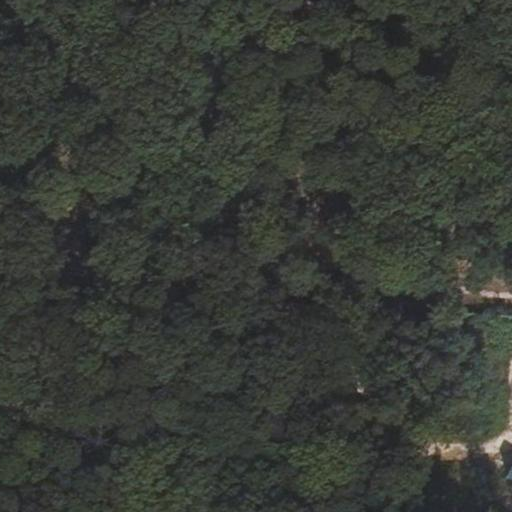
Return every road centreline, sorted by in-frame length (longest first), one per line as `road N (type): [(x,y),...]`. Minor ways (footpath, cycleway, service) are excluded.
road 1 (track): [(0,272),(511,293)]
road 2 (track): [(511,61),(272,279)]
